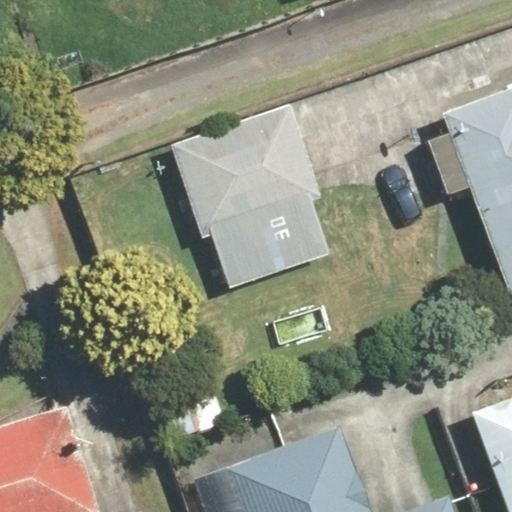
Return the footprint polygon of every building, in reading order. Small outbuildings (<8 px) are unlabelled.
[(441,200),(463,190),(511,305),(511,84),(434,117),(442,135),(418,145),(441,200)] [(290,113),(166,148),(192,241),(208,236),(224,294),(319,267),(300,199),(314,195),(290,113)] [(0,428),(0,511),(92,511),(61,410),(0,428)] [(511,511),(511,411),(470,427),(502,511),(511,511)] [(446,511),(440,495),(393,511),(360,511),(356,502),(363,499),(337,427),(188,481),(198,511),(446,511)]
